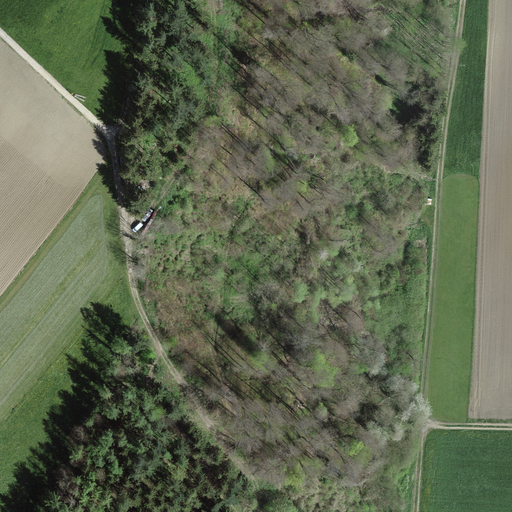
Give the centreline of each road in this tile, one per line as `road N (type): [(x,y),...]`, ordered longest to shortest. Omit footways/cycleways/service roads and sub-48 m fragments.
road 1 (track): [(145,0),(123,115),(111,132),(130,290),(209,424),(260,487),(261,511)]
road 2 (track): [(461,0),(416,511)]
road 3 (track): [(123,224),(149,207),(180,168),(203,118),(216,65),(212,0)]
road 4 (track): [(0,30),(111,132)]
road 5 (track): [(224,304),(212,336),(230,419),(216,431)]
